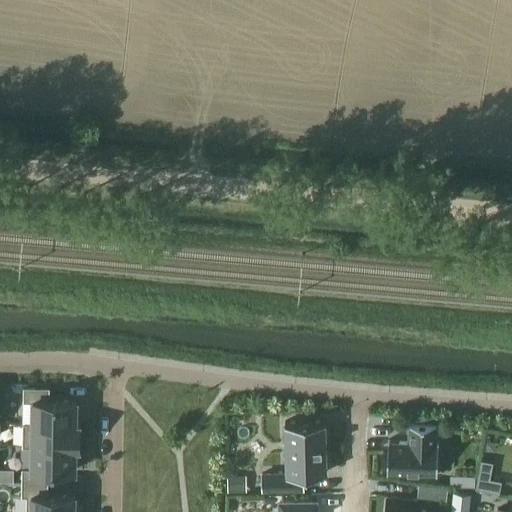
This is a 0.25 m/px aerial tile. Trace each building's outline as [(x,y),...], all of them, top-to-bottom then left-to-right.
[(24,386),(23,401),(33,401),(32,423),(79,424),(79,407),(76,406),(76,402),(76,400),(49,400),(49,387),(24,386)] [(286,473),(262,474),(262,490),(303,489),(302,473),(326,472),(326,453),(326,440),(325,440),(325,420),(285,422),(286,473)] [(23,423),(22,446),(32,446),(78,446),(78,447),(79,447),(80,424),(79,424),(32,423),(23,423)] [(436,425),(408,424),(408,425),(409,425),(409,442),(389,441),(389,440),(388,440),(387,473),(387,472),(388,472),(436,474),(436,475),(437,475),(439,442),(437,442),(437,443),(434,443),(435,426),(436,427),(436,425)] [(22,468),(22,482),(48,482),(48,470),(75,470),(75,469),(75,464),(78,464),(78,447),(78,446),(32,446),(32,468),(22,468)] [(462,475),(462,486),(474,486),(474,475),(462,475)] [(227,491),(243,490),(242,476),(227,476),(227,491)] [(501,481),(477,476),(475,488),(499,493),(501,481)] [(22,482),(22,496),(26,496),(26,511),(76,511),(77,501),(74,501),(74,497),(75,497),(75,495),(47,495),(48,482),(22,482)] [(453,491),(450,511),(468,511),(471,493),(453,491)] [(431,511),(432,501),(387,496),(385,511),(431,511)] [(316,511),(316,501),(280,502),(280,506),(274,506),(273,511),(316,511)]
